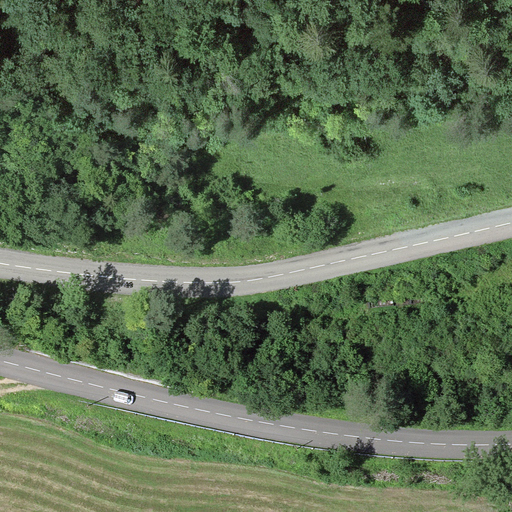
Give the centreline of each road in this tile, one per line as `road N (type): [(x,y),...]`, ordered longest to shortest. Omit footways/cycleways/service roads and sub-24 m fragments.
road 1 (secondary): [(511,443),(298,428),(0,358)]
road 2 (tertiary): [(511,222),(237,279),(128,277),(0,260)]
